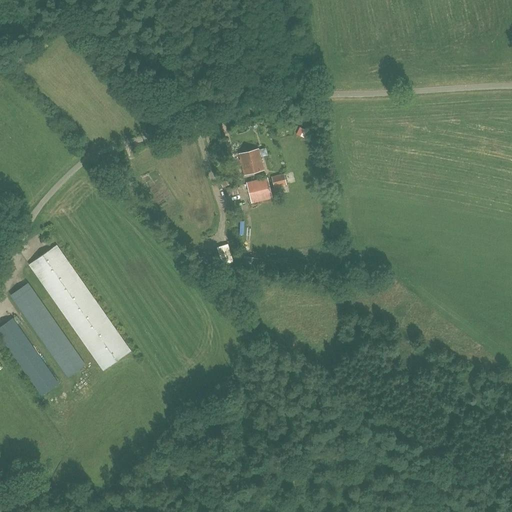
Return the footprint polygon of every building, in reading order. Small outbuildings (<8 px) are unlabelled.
[(307,131),(300,127),(296,134),(304,138),(307,131)] [(239,154),(245,175),(263,170),(258,149),(239,154)] [(283,174),(272,177),(274,187),(286,184),(283,174)] [(251,202),(271,198),(267,179),(247,183),(251,202)] [(227,243),(215,246),(218,264),(231,261),(227,243)] [(131,351),(58,248),(31,267),(103,370),(131,351)] [(261,258),(244,256),(242,269),(259,271),(261,258)] [(85,365),(29,286),(12,297),(68,377),(85,365)] [(58,383),(12,319),(0,327),(0,336),(41,395),(58,383)]
